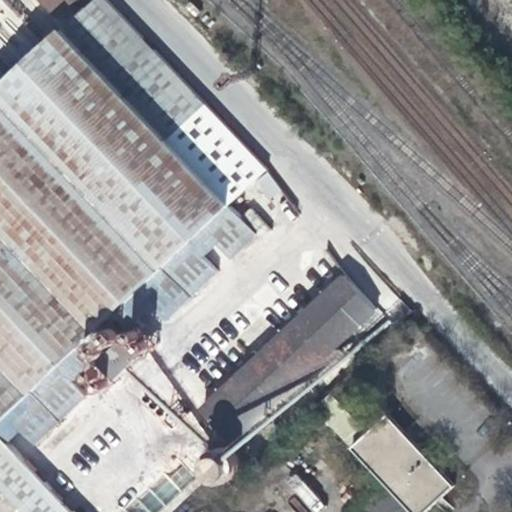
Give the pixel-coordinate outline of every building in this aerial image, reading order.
[(75,380),(88,367),(95,374),(147,327),(140,320),(154,305),(168,322),(221,271),(206,257),(220,244),(233,259),(261,233),(232,204),(269,168),(109,0),(94,0),(0,89),(0,485),(25,511),(76,511),(10,442),(0,432),(0,424),(10,416),(22,430),(37,445),(89,396),(75,380)] [(45,0),(60,15),(76,0),(45,0)] [(379,308),(347,274),(203,407),(235,441),(379,308)] [(426,332),(412,318),(402,329),(415,343),(426,332)] [(317,407),(354,446),(370,432),(333,392),(317,407)] [(426,511),(457,485),(390,413),(370,432),(354,446),(414,511),(426,511)]
